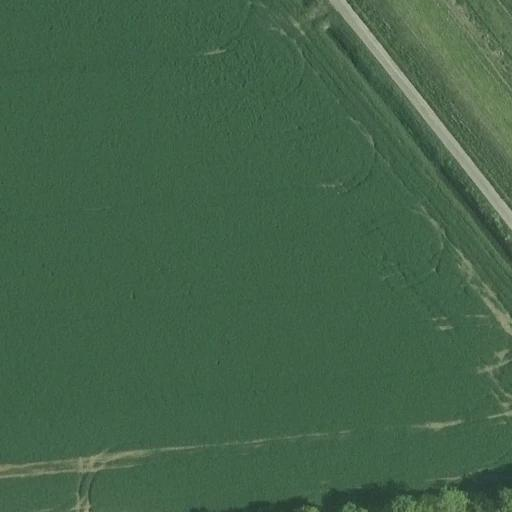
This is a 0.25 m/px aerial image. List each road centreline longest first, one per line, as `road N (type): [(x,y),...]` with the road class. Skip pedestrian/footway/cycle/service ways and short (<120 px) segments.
road 1 (unclassified): [(511,224),(334,0)]
road 2 (track): [(385,0),(511,163)]
